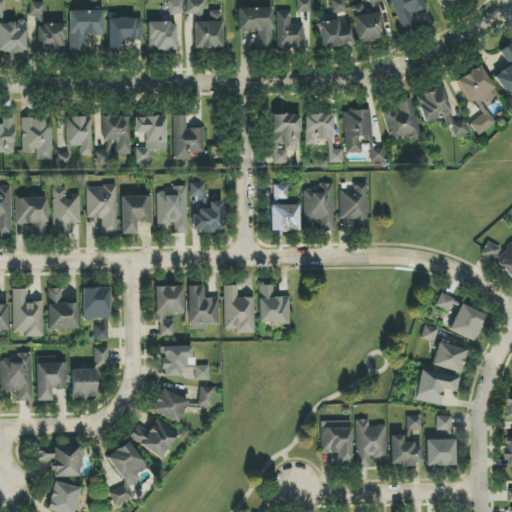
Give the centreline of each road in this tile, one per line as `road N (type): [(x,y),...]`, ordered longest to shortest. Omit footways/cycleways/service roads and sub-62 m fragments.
road 1 (residential): [(0,73),(332,71),(457,34),(509,0)]
road 2 (residential): [(511,311),(428,265),(0,262)]
road 3 (residential): [(0,433),(92,431),(130,388),(130,261)]
road 4 (residential): [(485,495),(295,490)]
road 5 (residential): [(241,69),(240,258)]
road 6 (residential): [(485,511),(483,405),(511,332)]
